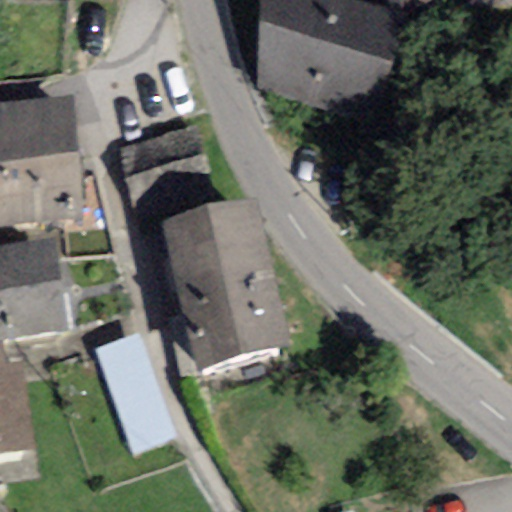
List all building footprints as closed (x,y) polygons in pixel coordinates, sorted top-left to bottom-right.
[(258,0),(256,89),(372,130),(409,10),(366,0),(258,0)] [(366,0),(409,10),(438,17),(439,0),(366,0)] [(73,109),(0,114),(0,236),(81,231),(73,109)] [(193,128),(117,150),(136,216),(212,194),(193,128)] [(254,200),(161,222),(196,370),(289,348),(254,200)] [(54,240),(0,249),(0,342),(1,342),(67,334),(54,240)] [(1,342),(0,342),(0,457),(36,452),(21,362),(5,365),(1,342)]
